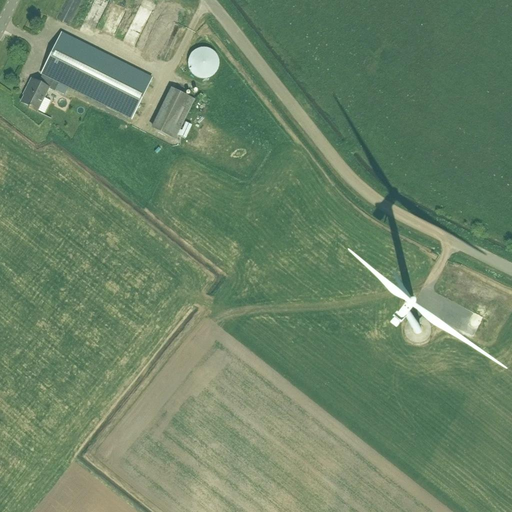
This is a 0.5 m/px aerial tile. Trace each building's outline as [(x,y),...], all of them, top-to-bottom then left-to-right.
[(143,7),(139,15),(142,16),(145,11),(150,14),(151,11),(143,7)] [(163,18),(158,30),(170,34),(174,22),(163,18)] [(151,79),(61,34),(41,75),(42,76),(38,84),(31,80),(25,92),(26,92),(21,103),(29,107),(28,109),(36,113),(45,93),(47,89),(54,92),(55,91),(58,84),(68,88),(131,120),(151,79)] [(151,42),(148,55),(159,57),(162,45),(151,42)] [(193,77),(199,80),(206,80),(211,77),(216,72),(218,66),(217,60),(214,54),(209,51),(202,49),(196,51),(191,54),(188,60),(187,66),(189,72),(193,77)] [(58,84),(55,91),(64,95),(68,88),(58,84)] [(194,100),(171,89),(152,129),(174,140),(194,100)]
